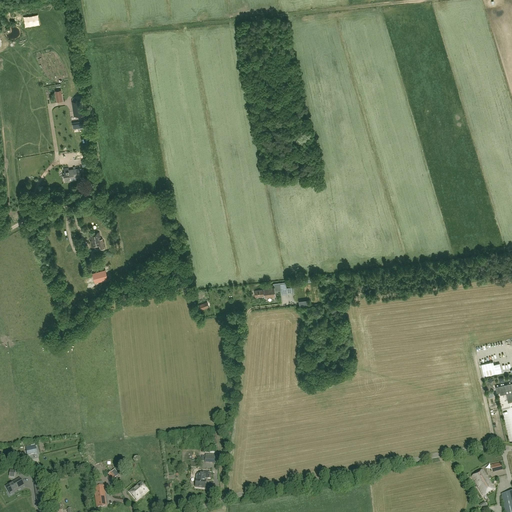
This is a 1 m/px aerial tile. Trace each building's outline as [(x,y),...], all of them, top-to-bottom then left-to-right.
[(63,101),(61,90),(55,91),(57,102),(63,101)] [(83,114),(81,100),(72,101),(73,107),(74,107),(75,115),(83,114)] [(90,159),(82,160),(83,167),(91,166),(90,159)] [(64,174),(65,181),(70,180),(70,177),(77,176),(77,177),(81,176),(79,168),(75,168),(75,166),(73,167),(73,169),(68,169),(68,168),(64,168),(65,174),(64,174)] [(86,180),(78,183),(81,190),(89,188),(86,180)] [(104,248),(103,239),(101,239),(99,232),(89,234),(92,247),(99,245),(100,249),(104,248)] [(108,279),(105,270),(93,273),(95,283),(108,279)] [(264,297),(275,295),(275,289),(286,288),(285,282),(274,284),(274,287),(263,288),(263,290),(258,290),(259,296),(264,295),(264,297)] [(493,361),(481,364),(484,376),(501,372),(499,363),(494,364),(493,361)] [(508,402),(511,401),(511,382),(495,387),(496,393),(499,392),(500,395),(506,393),(508,402)] [(36,446),(26,448),(28,455),(37,453),(36,446)] [(195,446),(194,450),(182,449),(182,457),(199,458),(199,446),(195,446)] [(482,485),(489,481),(483,470),(471,477),(477,486),(481,484),(482,485)] [(201,475),(198,474),(197,480),(196,480),(196,488),(205,489),(206,481),(205,481),(205,478),(208,478),(208,479),(211,479),(211,473),(208,473),(205,473),(202,472),(201,475)] [(6,487),(11,495),(25,487),(20,478),(6,487)] [(481,484),(477,486),(483,496),(494,489),(489,481),(482,485),(481,484)] [(134,488),(129,492),(136,501),(141,497),(139,495),(142,493),(144,495),(148,491),(141,483),(136,486),(136,487),(134,489),(134,488)] [(45,502),(42,484),(35,485),(37,502),(45,502)] [(107,506),(104,486),(94,488),(97,508),(107,506)] [(511,511),(511,492),(502,494),(505,511),(511,511)]
